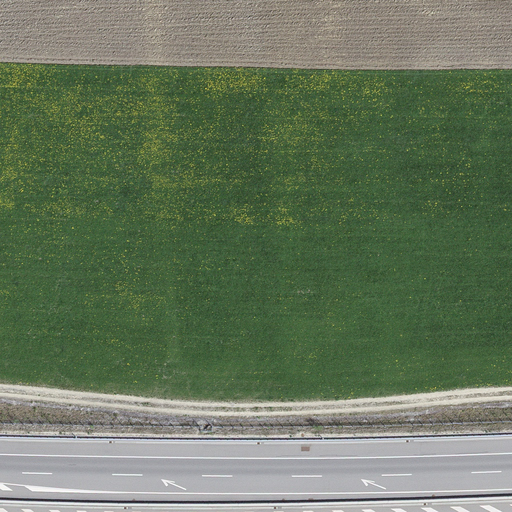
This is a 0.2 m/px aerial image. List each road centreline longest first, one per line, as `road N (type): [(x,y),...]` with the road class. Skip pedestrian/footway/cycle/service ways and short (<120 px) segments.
road 1 (track): [(0,388),(214,408),(364,406),(511,391)]
road 2 (motorway): [(511,469),(288,477),(0,467)]
